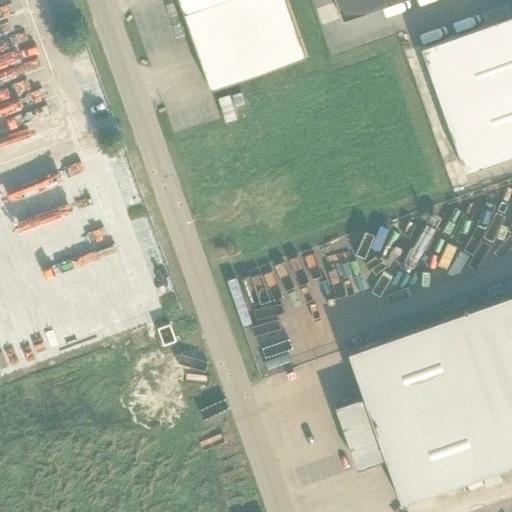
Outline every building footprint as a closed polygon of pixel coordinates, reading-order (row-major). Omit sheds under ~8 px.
[(285,0),(178,0),(210,90),(305,57),(285,0)] [(334,0),(342,19),(396,0),(334,0)] [(511,15),(420,48),(464,172),(511,155),(511,15)] [(84,172),(105,164),(92,130),(71,139),(84,172)] [(511,294),(347,353),(363,398),(340,406),(361,466),(384,458),(400,503),(511,464),(511,294)]
